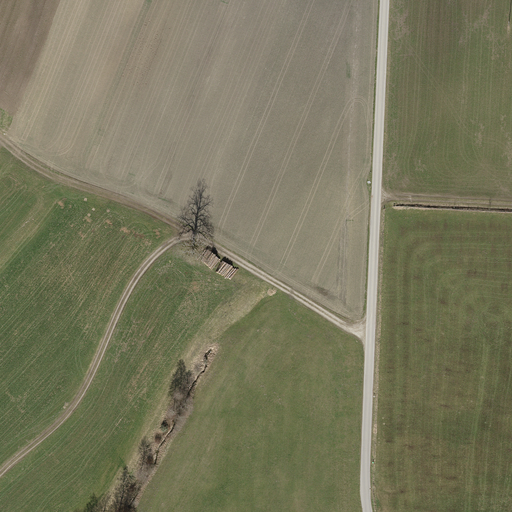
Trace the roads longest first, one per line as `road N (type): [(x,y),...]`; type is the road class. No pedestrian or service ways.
road 1 (unclassified): [(367,511),(387,0)]
road 2 (track): [(188,238),(167,243),(142,271),(63,421),(0,474)]
road 3 (track): [(0,139),(43,173),(138,205),(188,238)]
road 4 (track): [(371,334),(188,238)]
road 5 (track): [(377,198),(511,202)]
